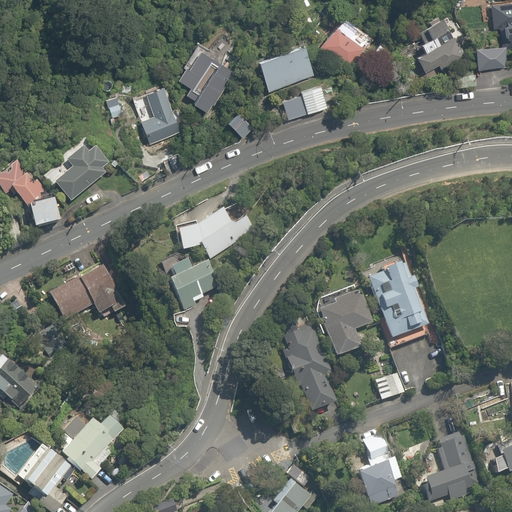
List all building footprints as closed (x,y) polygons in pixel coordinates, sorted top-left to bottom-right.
[(511,0),(508,0),(483,3),(484,10),(490,9),(493,33),(511,30),(511,0)] [(332,17),(314,46),(346,66),(364,36),(332,17)] [(313,74),(301,40),(243,60),(255,94),(313,74)] [(498,66),(492,41),(465,48),(472,73),(498,66)] [(197,102),(213,65),(191,55),(183,73),(176,70),(171,80),(188,88),(184,96),(197,102)] [(294,93),(274,100),(281,120),(325,105),(316,80),(292,88),(294,93)] [(178,132),(156,86),(144,91),(157,117),(142,124),(152,145),(178,132)] [(59,202),(97,172),(93,167),(99,163),(87,148),(78,155),(73,149),(60,159),(66,167),(44,183),(59,202)] [(14,206),(12,206),(19,228),(48,220),(42,198),(33,200),(28,195),(35,188),(8,161),(0,168),(0,192),(14,206)] [(226,221),(219,206),(171,228),(180,248),(197,240),(204,255),(246,236),(236,216),(226,221)] [(180,253),(158,263),(179,306),(202,295),(200,292),(212,286),(198,258),(185,264),(180,253)] [(366,285),(390,346),(427,331),(398,258),(375,267),(380,279),(366,285)] [(121,305),(100,263),(46,291),(59,318),(91,302),(95,311),(106,306),(109,311),(121,305)] [(366,321),(352,288),(316,304),(322,319),(317,321),(331,353),(356,343),(349,328),(366,321)] [(288,349),(280,352),(305,410),(330,399),(319,372),(327,368),(307,322),(281,333),(288,349)] [(33,384),(1,356),(0,357),(0,394),(6,400),(17,388),(24,395),(33,384)] [(402,392),(394,371),(371,380),(378,400),(402,392)] [(511,467),(511,397),(507,398),(511,424),(511,436),(492,445),(495,451),(485,455),(492,470),(502,465),(505,471),(511,467)] [(91,421),(85,416),(56,452),(89,479),(100,466),(97,464),(109,449),(103,444),(117,427),(99,412),(91,421)] [(366,461),(350,469),(369,508),(396,496),(387,478),(397,473),(388,455),(383,457),(378,447),(384,444),(378,430),(356,441),(366,461)] [(477,478),(459,430),(436,439),(446,467),(419,477),(427,499),(444,493),(446,498),(461,493),(458,485),(477,478)] [(64,495),(49,484),(65,461),(39,443),(16,476),(41,493),(37,499),(53,510),(64,495)] [(296,479),(290,473),(269,497),(273,501),(265,511),(295,511),(300,506),(305,510),(317,496),(307,488),(303,493),(292,483),(296,479)] [(0,511),(2,511),(5,508),(1,504),(9,492),(0,486),(0,511)] [(28,511),(25,509),(30,503),(26,500),(17,511),(28,511)]
